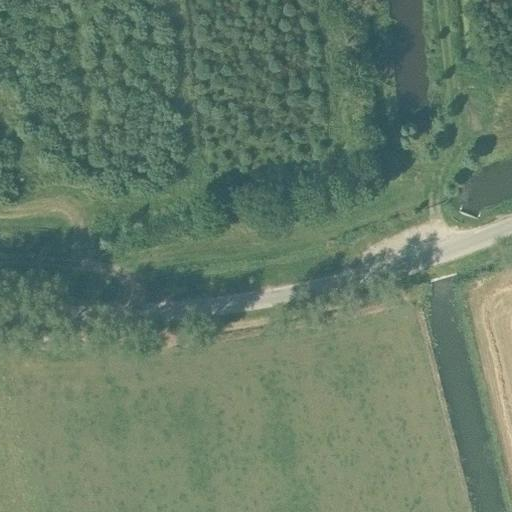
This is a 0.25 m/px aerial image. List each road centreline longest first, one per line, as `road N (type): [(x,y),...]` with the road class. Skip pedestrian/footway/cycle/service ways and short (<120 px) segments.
road 1 (unclassified): [(0,313),(144,312),(279,297),(383,275),(511,226)]
road 2 (track): [(446,252),(433,185),(454,126),(442,0)]
road 3 (track): [(362,0),(376,135),(386,154),(433,185)]
